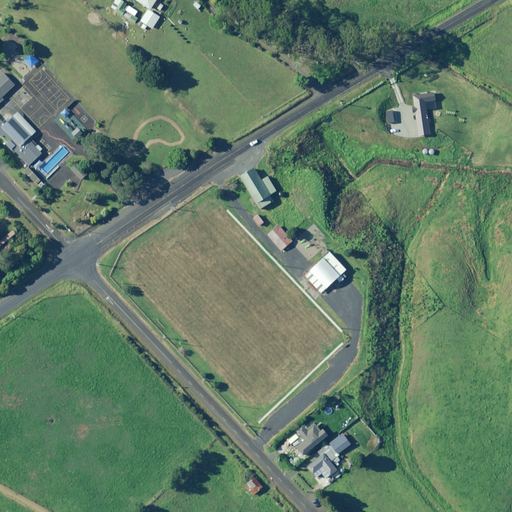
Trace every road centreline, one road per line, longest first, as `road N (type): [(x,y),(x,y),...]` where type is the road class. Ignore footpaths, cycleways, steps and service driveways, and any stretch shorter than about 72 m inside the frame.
road 1 (secondary): [(75,258),(206,169),(492,0)]
road 2 (unclassified): [(309,511),(75,258)]
